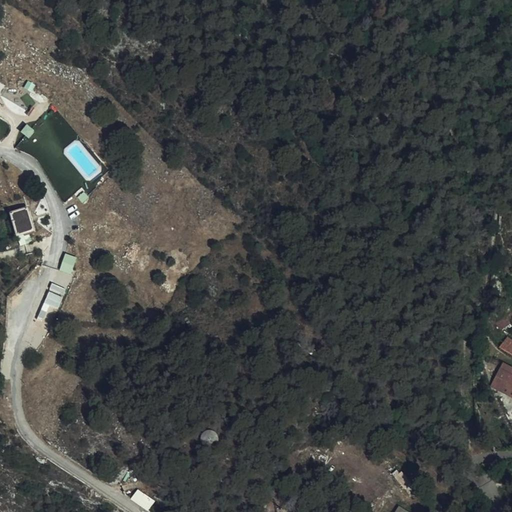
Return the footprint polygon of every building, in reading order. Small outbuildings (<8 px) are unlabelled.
[(27,206),(9,211),(16,234),(34,229),(27,206)] [(61,269),(72,273),(78,256),(66,253),(61,269)] [(511,337),(507,335),(501,347),(511,352),(511,337)] [(505,387),(510,377),(502,373),(499,374),(495,380),(496,382),(505,387)] [(511,394),(500,388),(498,393),(511,399),(511,394)] [(325,445),(329,449),(334,444),(335,445),(346,435),(339,427),(328,437),(331,440),(325,445)] [(201,438),(200,442),(202,447),(206,450),(210,450),(214,449),(217,445),(218,441),(217,436),(213,433),(208,433),(204,434),(201,438)] [(406,489),(413,484),(404,472),(397,477),(406,489)] [(149,510),(156,500),(138,488),(132,499),(149,510)]
